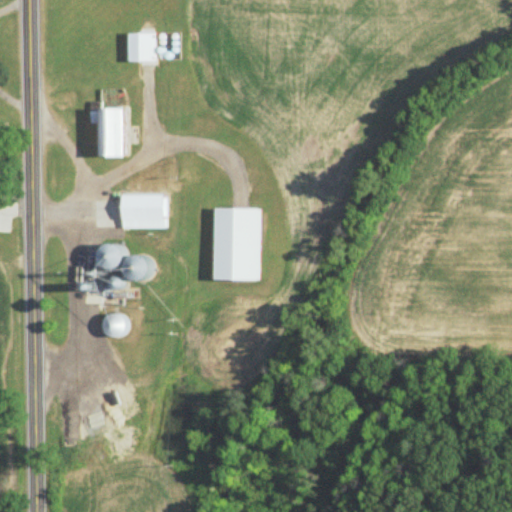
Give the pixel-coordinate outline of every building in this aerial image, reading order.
[(131,65),(156,65),(156,35),(131,35),(131,65)] [(126,112),(102,112),(102,160),(126,160),(126,112)] [(125,229),(167,229),(167,197),(125,197),(125,229)] [(124,270),(128,247),(110,243),(105,266),(124,270)] [(143,255),(133,262),(136,267),(131,271),(139,283),(155,272),(143,255)] [(121,339),(130,320),(116,313),(107,332),(121,339)]
